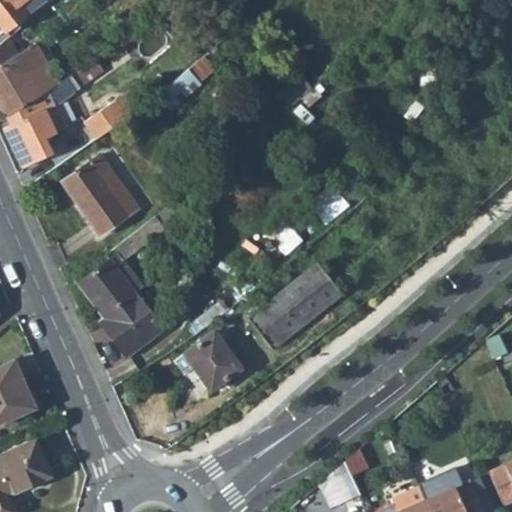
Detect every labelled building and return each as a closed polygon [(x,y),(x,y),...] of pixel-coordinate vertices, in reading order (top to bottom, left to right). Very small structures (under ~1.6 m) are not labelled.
[(0,0),(0,27),(3,30),(23,15),(16,5),(21,0),(0,0)] [(0,110),(3,116),(55,82),(32,44),(15,53),(5,37),(0,40),(0,110)] [(55,82),(3,116),(8,125),(1,129),(19,167),(49,153),(42,138),(60,130),(50,108),(53,106),(52,104),(103,69),(95,56),(55,82)] [(168,112),(199,86),(186,72),(156,98),(168,112)] [(274,97),(285,110),(309,90),(299,77),(274,97)] [(78,117),(91,133),(121,110),(108,94),(78,117)] [(97,234),(137,206),(99,154),(61,181),(97,234)] [(162,227),(182,211),(173,199),(153,215),(162,227)] [(153,215),(112,247),(122,259),(162,227),(153,215)] [(133,292),(142,285),(122,259),(112,247),(103,254),(107,260),(133,292)] [(124,357),(161,328),(133,292),(107,260),(77,284),(101,316),(96,321),(124,357)] [(269,350),(339,296),(317,267),(246,320),(269,350)] [(236,367),(213,337),(185,359),(191,367),(208,389),(236,367)] [(191,367),(185,359),(175,366),(182,375),(191,367)] [(16,388),(19,386),(9,363),(0,366),(0,425),(27,414),(16,388)] [(10,511),(5,500),(48,481),(32,444),(0,458),(0,511),(10,511)] [(358,492),(375,484),(359,447),(344,461),(358,492)] [(340,500),(358,492),(344,461),(328,474),(340,500)] [(511,461),(488,472),(501,501),(511,496),(511,461)] [(460,483),(456,473),(432,483),(436,493),(460,483)] [(468,479),(460,483),(436,493),(423,499),(428,511),(475,511),(481,510),(468,479)] [(395,511),(423,499),(418,488),(391,501),(395,511)] [(428,511),(423,499),(395,511),(393,511),(428,511)]
